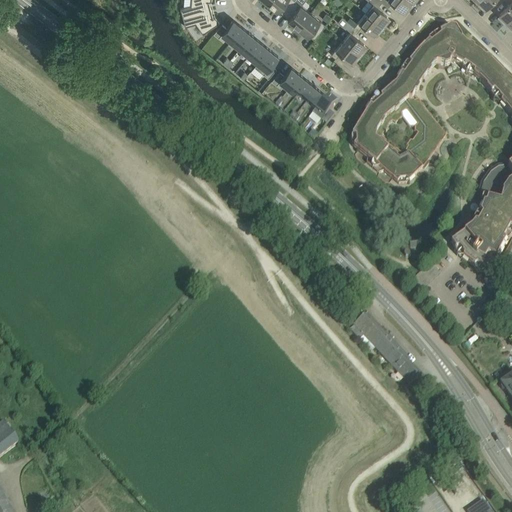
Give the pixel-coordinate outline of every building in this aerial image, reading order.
[(211,1),(211,0),(191,0),(191,5),(180,8),(183,17),(211,9),(209,1),(211,1)] [(279,10),(284,14),(294,0),(269,0),(267,3),(278,11),(279,10)] [(287,19),(298,28),(310,12),(295,0),(294,0),(284,14),(289,18),(287,19)] [(343,0),(332,0),(331,1),(335,9),(345,2),(343,0)] [(366,12),(382,25),(388,18),(379,8),(378,7),(382,2),(379,0),(375,0),(374,2),(366,12)] [(411,2),(408,0),(379,0),(382,2),(388,7),(392,2),(394,3),(405,10),(411,2)] [(511,0),(506,0),(509,3),(508,4),(500,15),(507,22),(510,18),(511,16),(511,0)] [(211,9),(183,17),(185,26),(196,23),(203,34),(219,22),(215,16),(213,17),(211,9)] [(309,35),(314,39),(326,25),(310,12),(298,28),(308,36),(309,35)] [(376,33),(382,25),(366,12),(354,26),(359,30),(363,24),(364,26),(376,33)] [(327,22),(331,17),(326,13),(322,18),(327,22)] [(343,40),(355,50),(359,53),(365,46),(356,36),(355,35),(359,30),(354,26),(342,16),(337,22),(350,32),(343,40)] [(222,34),(231,41),(242,27),(233,19),(227,27),(222,23),(214,33),(219,37),(222,34)] [(251,34),(242,27),(231,41),(240,48),(251,34)] [(511,85),(506,79),(507,78),(505,76),(503,74),(502,74),(491,63),(491,62),(489,60),(487,59),(486,59),(474,51),(474,49),(472,48),(470,46),(469,47),(466,45),(462,41),(456,30),(450,28),(440,34),(438,33),(433,36),(428,40),(428,43),(418,53),(409,64),(407,63),(403,68),(400,73),(401,76),(396,85),(396,86),(392,89),(392,88),(375,103),(372,99),(367,101),(360,110),(363,115),(359,121),(361,123),(351,138),(352,146),(358,151),(355,155),(356,159),(364,165),(367,164),(379,173),(378,177),(385,183),(389,184),(393,180),(399,185),(407,184),(422,170),(424,170),(428,164),(428,162),(446,137),(418,100),(414,102),(413,98),(415,93),(416,93),(418,91),(419,89),(418,88),(427,76),(428,76),(430,74),(431,72),(431,70),(433,67),(437,64),(443,66),(445,67),(447,66),(450,65),(450,63),(451,61),(462,67),(461,70),(466,74),(472,77),(474,76),(482,84),(491,93),(490,95),(494,101),(499,105),(501,104),(509,113),(511,117),(511,165),(508,169),(507,167),(498,168),(490,173),(483,184),(480,193),(482,200),(484,201),(482,210),(478,220),(471,230),(464,235),(452,243),(449,240),(458,255),(459,255),(478,271),(491,276),(497,261),(498,262),(499,261),(500,258),(500,257),(498,256),(508,237),(511,231),(511,85)] [(251,34),(240,48),(249,55),(260,41),(251,34)] [(359,53),(355,50),(343,40),(331,54),(336,58),(339,54),(353,61),(359,53)] [(269,48),(260,41),(249,55),(257,63),(269,48)] [(278,56),(269,48),(257,63),(267,70),(263,74),(268,78),(276,68),(272,64),(278,56)] [(284,75),(280,71),(272,80),(277,84),(280,81),(289,88),(300,74),(291,66),(284,75)] [(309,81),(300,74),(289,88),(298,95),(309,81)] [(318,88),(309,81),(298,95),(306,103),(318,88)] [(327,96),(318,88),(306,103),(315,110),(327,96)] [(327,96),(315,110),(324,117),(321,121),(326,125),(334,115),(329,111),(336,103),(327,96)] [(409,385),(420,375),(364,315),(353,325),(354,326),(350,330),(359,341),(364,336),(409,385)] [(506,391),(510,396),(511,394),(511,375),(501,384),(500,387),(501,389),(503,391),(506,391)] [(0,423),(0,456),(19,442),(3,421),(0,423)] [(0,511),(14,511),(0,489),(0,511)] [(491,511),(483,500),(467,511),(491,511)]
